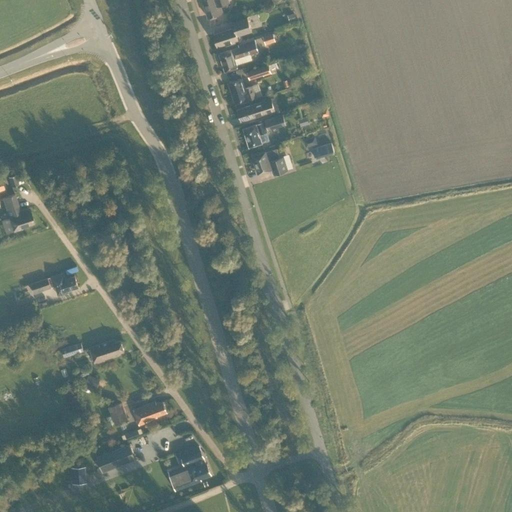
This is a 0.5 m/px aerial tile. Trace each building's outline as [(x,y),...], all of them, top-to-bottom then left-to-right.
[(230,1),(229,0),(202,0),(208,17),(223,13),(220,4),(230,1)] [(252,30),(247,17),(232,21),(234,27),(213,34),(217,46),(226,43),(227,44),(235,41),(235,40),(239,39),(237,35),(252,30)] [(263,35),(266,43),(276,40),(273,32),(263,35)] [(219,52),(225,71),(238,67),(237,64),(235,58),(250,53),(259,50),(255,39),(239,44),(239,46),(219,52)] [(250,53),(235,58),(237,64),(252,59),(250,53)] [(247,71),(250,79),(263,74),(264,75),(271,73),(269,64),(247,71)] [(245,87),(242,77),(229,81),(235,100),(248,96),(249,98),(256,96),(253,84),(245,87)] [(237,109),(241,120),(257,115),(269,111),(270,113),(280,110),(276,97),(253,104),(237,109)] [(320,109),(322,116),(329,114),(327,107),(320,109)] [(283,114),(273,117),(276,127),(286,124),(283,114)] [(299,119),(301,126),(309,124),(307,116),(299,119)] [(244,128),(249,146),(270,140),(264,121),(244,128)] [(315,136),(309,138),(311,143),(313,144),(318,143),(315,136)] [(313,148),(316,158),(335,152),(332,142),(313,148)] [(277,147),(266,151),(266,150),(252,155),(258,173),(271,169),(273,174),(281,172),(281,171),(288,169),(283,155),(280,157),(277,147)] [(19,184),(16,174),(9,176),(12,186),(19,184)] [(21,213),(14,193),(1,197),(12,229),(32,222),(28,211),(21,213)] [(73,275),(64,279),(61,272),(49,277),(53,287),(55,287),(58,295),(68,291),(67,289),(77,286),(73,275)] [(31,283),(34,293),(51,287),(48,277),(31,283)] [(120,340),(114,342),(113,338),(89,346),(95,363),(114,357),(113,353),(124,350),(120,340)] [(62,348),(64,356),(84,350),(81,342),(62,348)] [(100,378),(89,374),(85,382),(97,387),(100,378)] [(39,376),(33,378),(37,387),(42,385),(39,376)] [(69,396),(72,407),(82,405),(79,393),(69,396)] [(48,397),(51,407),(59,404),(56,395),(48,397)] [(163,401),(157,403),(155,399),(132,407),(138,424),(157,418),(156,415),(167,411),(163,401)] [(128,420),(122,401),(109,406),(116,425),(128,420)] [(124,439),(143,432),(141,427),(122,434),(124,439)] [(102,471),(136,458),(130,443),(96,456),(102,471)] [(184,466),(175,470),(181,486),(192,482),(202,478),(201,476),(212,472),(208,461),(207,462),(201,447),(181,454),(185,463),(183,464),(184,466)] [(85,480),(85,467),(73,467),(74,481),(85,480)]
